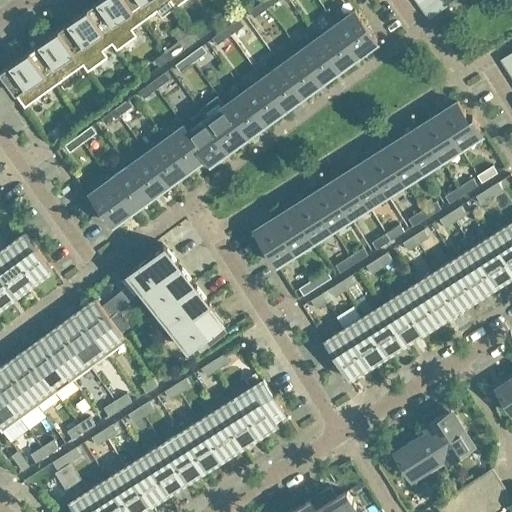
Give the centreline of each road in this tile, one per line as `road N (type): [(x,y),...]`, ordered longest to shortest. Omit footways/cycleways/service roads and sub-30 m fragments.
road 1 (residential): [(341,434),(212,234)]
road 2 (residential): [(341,434),(511,326)]
road 3 (residential): [(91,262),(0,137)]
road 4 (residential): [(218,511),(341,434)]
